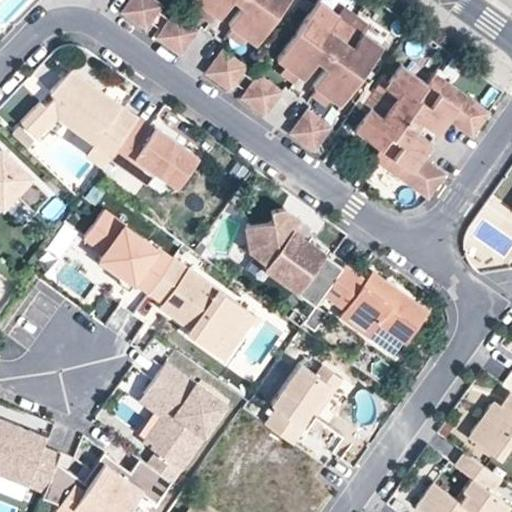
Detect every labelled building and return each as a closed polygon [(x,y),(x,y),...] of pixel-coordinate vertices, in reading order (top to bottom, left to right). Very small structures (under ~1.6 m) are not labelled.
[(155,0),(128,0),(120,11),(144,29),(162,5),(155,0)] [(197,0),(218,15),(229,0),(243,0),(241,4),(228,22),(254,41),(284,0),(197,0)] [(320,0),(316,0),(276,56),(303,76),(316,58),(330,38),(339,45),(325,64),(312,83),(339,102),(381,43),(363,30),(350,21),(336,11),(320,0)] [(341,3),(336,11),(350,21),(363,30),(368,23),(355,13),(341,3)] [(173,12),(156,37),(180,54),(198,30),(173,12)] [(330,38),(316,58),(325,64),(339,45),(330,38)] [(222,47),(204,72),(229,89),(246,65),(222,47)] [(471,135),(488,110),(465,93),(445,79),(438,90),(425,81),(400,63),(386,82),(376,96),(367,109),(353,128),(379,146),(391,155),(383,165),(403,180),(427,197),(428,196),(444,172),(420,155),(431,141),(413,128),(394,115),(401,106),(420,119),(437,132),(447,117),(471,135)] [(116,146),(137,116),(115,100),(109,102),(102,97),(105,93),(71,68),(20,121),(37,137),(57,117),(93,143),(99,134),(116,146)] [(433,70),(425,81),(438,90),(445,79),(433,70)] [(258,73),(240,97),(264,115),(282,91),(258,73)] [(362,106),(367,109),(376,96),(386,82),(382,79),(372,93),(362,106)] [(109,102),(115,100),(105,93),(102,97),(109,102)] [(401,106),(394,115),(413,128),(420,119),(401,106)] [(306,108),(289,132),(313,150),(330,125),(306,108)] [(154,171),(175,186),(197,155),(155,125),(153,127),(137,116),(116,146),(108,156),(125,169),(134,156),(154,171)] [(85,154),(101,166),(108,156),(116,146),(99,134),(93,143),(85,154)] [(0,203),(1,204),(13,192),(33,210),(48,194),(29,176),(29,175),(0,146),(0,203)] [(379,146),(371,156),(383,165),(391,155),(379,146)] [(134,156),(125,169),(146,183),(154,171),(134,156)] [(295,228),(302,219),(287,208),(274,211),(277,221),(251,227),(257,251),(274,264),(271,267),(303,291),(302,293),(318,305),(319,304),(327,294),(346,266),(327,252),(332,246),(314,234),(310,239),(295,228)] [(310,239),(314,234),(318,230),(302,219),(295,228),(310,239)] [(245,304),(172,252),(147,288),(160,298),(158,302),(196,329),(193,334),(210,346),(221,330),(225,333),(245,304)] [(369,278),(348,263),(346,266),(327,294),(348,308),(343,315),(372,335),(381,322),(409,342),(432,309),(397,285),(391,292),(384,287),(390,280),(376,269),(369,278)] [(391,292),(397,285),(390,280),(384,287),(391,292)] [(233,339),(254,311),(245,304),(225,333),(233,339)] [(318,330),(330,311),(319,304),(318,305),(307,322),(318,330)] [(196,329),(188,324),(184,328),(193,334),(196,329)] [(222,355),(233,339),(225,333),(221,330),(210,346),(222,355)] [(176,480),(230,403),(170,360),(147,393),(175,413),(183,418),(178,424),(171,419),(170,420),(154,442),(152,445),(158,449),(150,461),(176,480)] [(279,406),(268,423),(296,443),(309,425),(305,423),(314,409),(321,399),(327,403),(339,387),(319,373),(303,362),(274,402),(279,406)] [(325,363),(319,373),(339,387),(346,378),(325,363)] [(511,413),(511,391),(509,390),(499,404),(511,413)] [(171,419),(175,413),(147,393),(142,400),(163,414),(170,420),(171,419)] [(321,399),(314,409),(320,414),(327,403),(321,399)] [(511,413),(499,404),(497,403),(489,403),(470,431),(471,438),(499,458),(509,443),(511,445),(511,413)] [(178,424),(183,418),(175,413),(171,419),(178,424)] [(154,442),(170,420),(163,414),(147,437),(154,442)] [(56,458),(59,452),(42,445),(46,436),(28,429),(26,435),(20,433),(22,427),(0,417),(0,473),(43,491),(54,462),(56,458)] [(26,435),(28,429),(22,427),(20,433),(26,435)] [(72,469),(54,462),(43,491),(41,496),(61,504),(55,511),(129,511),(144,491),(159,502),(176,480),(150,461),(143,456),(133,470),(129,477),(114,467),(119,460),(107,451),(102,458),(107,462),(88,488),(78,482),(82,476),(72,469)] [(501,478),(463,451),(454,464),(448,459),(415,505),(425,511),(502,511),(509,504),(491,491),(501,478)] [(72,469),(56,458),(54,462),(72,469)] [(87,480),(82,476),(78,482),(88,488),(107,462),(102,458),(87,480)] [(133,470),(119,460),(114,467),(129,477),(133,470)] [(221,511),(201,498),(191,511),(221,511)]
